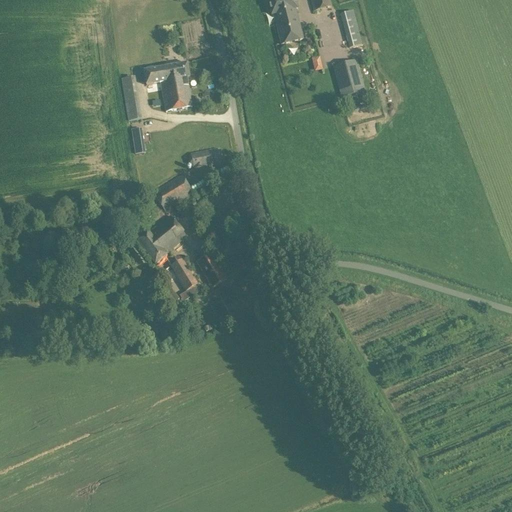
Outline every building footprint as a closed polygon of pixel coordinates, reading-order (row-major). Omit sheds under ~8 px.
[(302,40),(295,10),(297,9),(294,0),(270,0),(269,0),(268,1),(271,15),(273,15),(281,45),(302,40)] [(329,0),(310,0),(314,12),(332,8),(329,0)] [(353,12),(340,16),(350,49),(362,46),(353,12)] [(355,61),(332,68),(340,98),(363,91),(355,61)] [(146,71),(143,72),(146,87),(160,84),(166,113),(192,108),(187,79),(190,79),(187,64),(154,70),(152,68),(147,69),(146,71)] [(135,79),(121,81),(127,123),(141,121),(135,79)] [(139,128),(131,129),(135,153),(144,151),(139,128)] [(191,155),(187,160),(188,166),(193,170),(220,165),(223,160),(222,154),(217,150),(191,155)] [(182,176),(168,185),(179,203),(193,194),(182,176)] [(179,203),(168,185),(153,193),(164,212),(179,203)] [(147,231),(135,240),(154,265),(156,264),(157,265),(165,259),(165,257),(168,255),(168,254),(187,239),(170,218),(149,234),(147,231)] [(211,255),(196,264),(212,290),(227,282),(225,278),(232,275),(226,265),(220,269),(211,255)] [(181,262),(163,273),(169,284),(182,304),(200,293),(181,262)] [(46,291),(68,286),(66,278),(39,284),(40,292),(44,291),(44,293),(46,292),(46,291)] [(179,302),(169,287),(158,296),(170,311),(166,314),(170,319),(183,309),(178,303),(179,302)]
